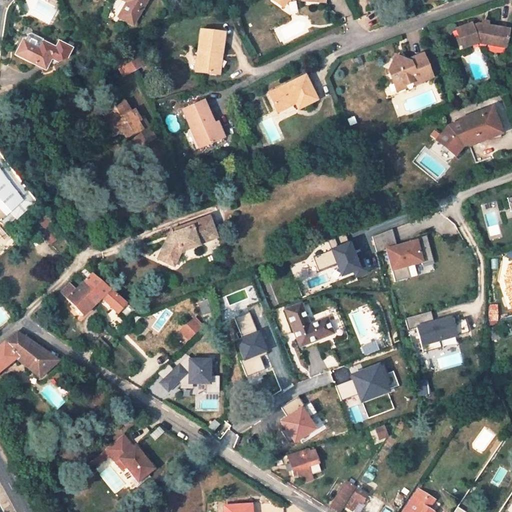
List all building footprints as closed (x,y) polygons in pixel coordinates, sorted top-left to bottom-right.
[(146,0),(124,0),(127,2),(119,16),(133,24),(146,0)] [(471,27),(471,25),(455,30),(462,49),(486,40),(487,40),(509,40),(508,25),(477,26),(471,27)] [(222,33),(199,30),(194,72),(212,74),(215,53),(220,54),(222,33)] [(38,48),(23,41),(16,54),(45,69),(51,57),(58,61),(65,59),(71,49),(58,42),(55,49),(42,41),(38,48)] [(422,54),(408,60),(409,62),(404,64),(402,59),(397,56),(393,58),(387,69),(392,83),(401,80),(403,85),(411,82),(412,85),(431,78),(422,54)] [(139,67),(133,55),(128,57),(134,69),(139,67)] [(115,64),(121,76),(134,69),(128,57),(115,64)] [(315,101),(304,77),(267,94),(276,112),(294,104),(296,110),(315,101)] [(395,91),(412,85),(411,82),(403,85),(401,80),(392,83),(395,91)] [(220,139),(203,99),(182,108),(190,127),(184,130),(193,151),(220,139)] [(126,113),(121,104),(112,109),(110,107),(100,113),(103,117),(107,124),(104,125),(110,135),(118,130),(122,128),(126,136),(134,149),(152,139),(140,118),(136,120),(131,110),(126,113)] [(460,122),(448,126),(437,141),(456,156),(463,146),(469,144),(469,145),(487,138),(486,135),(496,131),(492,119),(495,117),(491,108),(460,121),(460,122)] [(103,117),(97,121),(101,127),(104,125),(107,124),(103,117)] [(223,138),(216,121),(213,122),(220,139),(223,138)] [(118,130),(122,138),(126,136),(122,128),(118,130)] [(0,154),(0,202),(16,219),(35,202),(0,154)] [(41,232),(51,244),(61,236),(41,210),(34,216),(45,230),(41,232)] [(208,216),(170,231),(157,259),(173,266),(180,252),(198,246),(197,241),(215,234),(208,216)] [(449,237),(442,217),(431,222),(437,241),(449,237)] [(0,243),(4,249),(15,240),(5,229),(0,232),(0,243)] [(385,249),(394,282),(417,275),(415,267),(433,262),(426,236),(396,244),(391,230),(374,235),(378,251),(385,249)] [(349,244),(337,248),(340,258),(352,255),(349,244)] [(511,266),(501,269),(511,308),(511,266)] [(61,294),(83,315),(101,297),(105,301),(124,321),(136,312),(92,275),(75,290),(69,284),(60,292),(61,294)] [(310,325),(301,303),(285,310),(300,347),(333,333),(327,318),(310,325)] [(414,327),(419,347),(456,337),(450,315),(432,320),(430,312),(405,318),(408,329),(414,327)] [(180,330),(187,338),(200,326),(192,318),(180,330)] [(104,327),(96,335),(105,345),(114,336),(104,327)] [(0,371),(16,358),(38,378),(59,360),(16,333),(0,345),(0,371)] [(385,361),(382,351),(374,355),(377,364),(385,361)] [(363,359),(367,368),(377,364),(374,355),(363,359)] [(178,363),(157,382),(167,393),(185,376),(185,385),(210,385),(210,358),(184,358),(184,370),(178,363)] [(359,393),(362,401),(399,387),(390,363),(335,384),(341,400),(359,393)] [(289,443),(316,432),(305,406),(278,418),(289,443)] [(385,436),(383,428),(376,430),(378,438),(385,436)] [(132,447),(122,434),(104,449),(114,462),(118,458),(136,482),(152,469),(134,446),(132,447)] [(317,462),(313,448),(288,457),(294,476),(298,475),(300,479),(304,482),(312,480),(307,466),(317,462)] [(136,482),(118,458),(114,462),(132,484),(136,482)] [(345,483),(330,506),(337,510),(345,498),(347,499),(354,488),(345,483)] [(361,502),(366,494),(357,489),(345,507),(351,511),(357,501),(361,502)] [(432,511),(423,506),(428,497),(417,490),(403,511),(432,511)]
